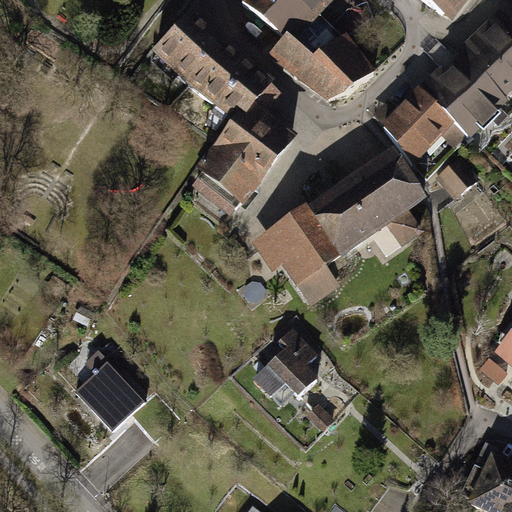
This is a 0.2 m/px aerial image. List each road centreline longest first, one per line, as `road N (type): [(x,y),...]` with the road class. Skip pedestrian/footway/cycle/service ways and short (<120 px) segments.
road 1 (residential): [(511,432),(490,419),(414,511)]
road 2 (residential): [(0,414),(91,511)]
